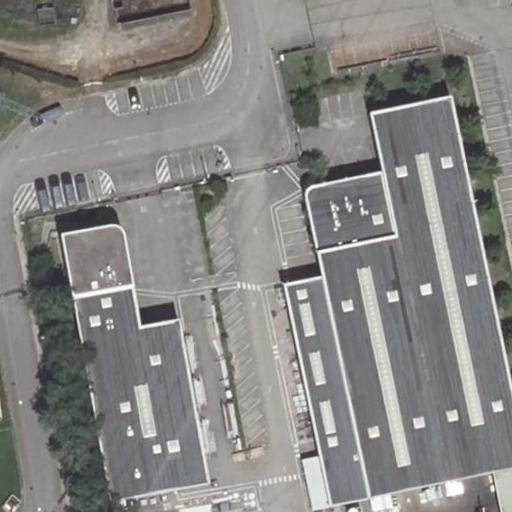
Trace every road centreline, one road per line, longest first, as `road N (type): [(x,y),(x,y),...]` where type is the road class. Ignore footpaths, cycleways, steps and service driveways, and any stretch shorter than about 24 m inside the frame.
road 1 (residential): [(240,0),(249,44),(240,101),(216,119),(13,161),(0,182)]
road 2 (residential): [(0,254),(43,511)]
road 3 (unknown): [(313,0),(437,8),(472,19),(511,66)]
